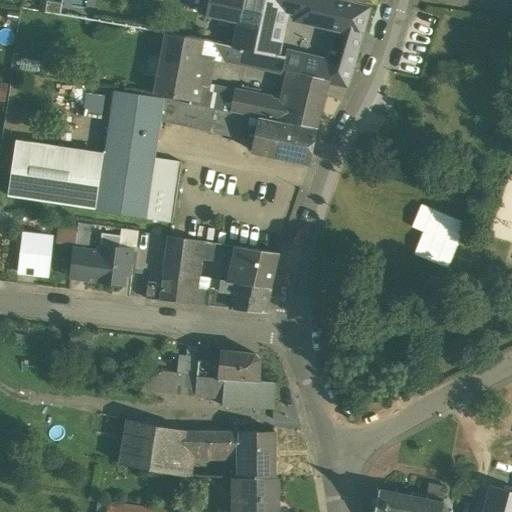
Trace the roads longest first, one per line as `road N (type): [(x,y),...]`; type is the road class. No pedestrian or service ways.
road 1 (residential): [(393,0),(314,201),(288,288),(288,333)]
road 2 (track): [(0,384),(45,399),(317,413)]
road 3 (unclassified): [(288,333),(0,299)]
road 4 (residential): [(511,366),(328,445)]
